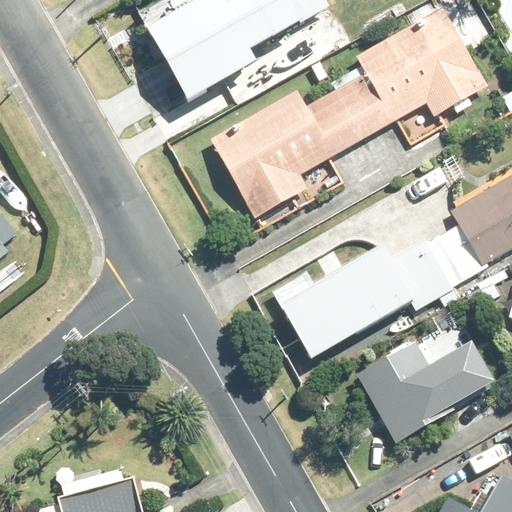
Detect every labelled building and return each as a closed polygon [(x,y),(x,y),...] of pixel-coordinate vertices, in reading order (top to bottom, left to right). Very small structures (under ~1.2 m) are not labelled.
[(196,0),(151,25),(189,93),(256,56),(253,49),(333,6),(329,0),(196,0)] [(361,70),(330,88),(333,94),(360,141),(425,105),(433,119),(451,108),(456,117),(471,109),(467,100),(486,89),(442,10),(356,59),(361,70)] [(328,56),(310,66),(319,82),(337,73),(328,56)] [(295,94),(210,142),(254,220),(305,191),(297,177),(360,141),(333,94),(304,110),(295,94)] [(511,177),(453,212),(460,224),(426,244),(452,288),(489,266),(487,264),(511,248),(511,177)] [(0,206),(0,261),(14,250),(7,244),(21,233),(0,206)] [(385,245),(309,290),(341,344),(413,301),(417,308),(452,288),(426,244),(395,262),(385,245)] [(489,278),(477,285),(488,303),(499,296),(489,278)] [(413,342),(355,376),(396,447),(455,412),(451,408),(494,384),(470,343),(436,362),(427,345),(418,350),(413,342)] [(446,474),(455,488),(491,466),(482,452),(446,474)] [(65,504),(42,510),(42,511),(149,511),(140,476),(128,480),(125,469),(66,486),(68,496),(64,498),(65,504)] [(511,511),(511,483),(492,472),(469,511),(511,511)]
